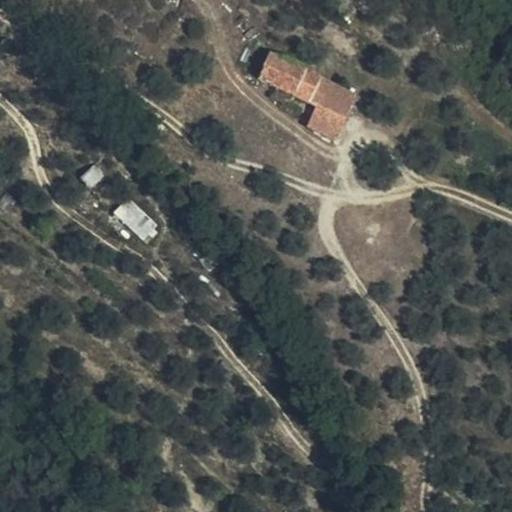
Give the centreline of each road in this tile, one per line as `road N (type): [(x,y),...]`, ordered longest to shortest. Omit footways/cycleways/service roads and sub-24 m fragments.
road 1 (track): [(511,213),(430,185),(350,188),(209,151),(22,0)]
road 2 (track): [(0,94),(27,119),(49,181),(110,252),(202,326),(291,429)]
